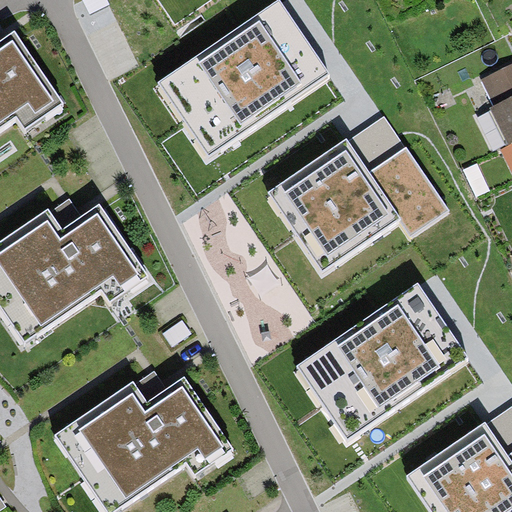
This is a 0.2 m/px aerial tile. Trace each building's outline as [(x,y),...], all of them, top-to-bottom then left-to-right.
[(281,6),(162,86),(210,158),(329,78),(281,6)] [(0,133),(15,123),(23,135),(64,107),(16,36),(0,46),(0,133)] [(511,64),(482,79),(496,108),(491,111),(508,145),(511,143),(511,64)] [(383,117),(270,193),(324,271),(396,222),(410,243),(450,215),(383,117)] [(49,214),(0,247),(0,310),(23,344),(100,292),(110,307),(149,280),(99,208),(66,231),(62,233),(49,214)] [(419,286),(298,368),(349,441),(469,359),(419,286)] [(133,387),(56,440),(106,511),(119,511),(185,466),(194,479),(233,452),(185,383),(153,406),(149,409),(133,387)] [(511,511),(511,408),(408,478),(431,511),(511,511)]
